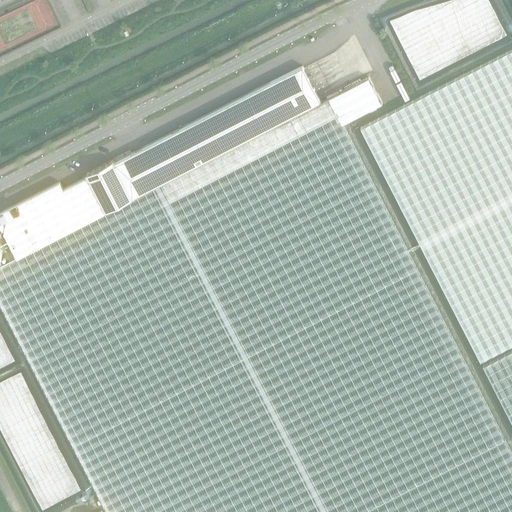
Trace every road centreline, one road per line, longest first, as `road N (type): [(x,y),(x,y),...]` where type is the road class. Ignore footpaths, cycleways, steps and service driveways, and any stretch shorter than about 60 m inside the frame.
road 1 (unclassified): [(0,182),(360,0)]
road 2 (track): [(262,0),(0,134)]
